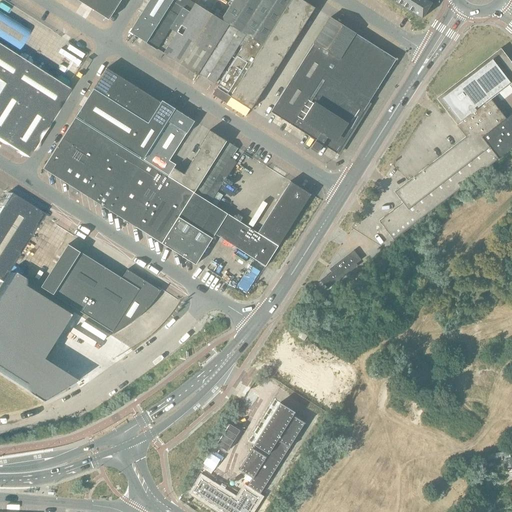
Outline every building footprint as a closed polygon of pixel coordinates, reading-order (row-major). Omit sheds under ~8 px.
[(1,0),(0,0),(0,44),(18,56),(39,23),(1,0)] [(77,0),(109,20),(121,0),(77,0)] [(149,0),(129,32),(146,43),(173,0),(149,0)] [(169,29),(176,33),(195,4),(188,0),(173,0),(146,43),(156,50),(169,29)] [(241,32),(262,0),(233,0),(221,20),(229,25),(241,33),(241,32)] [(245,35),(249,37),(262,45),(290,0),(262,0),(241,32),(245,35)] [(291,0),(281,16),(291,22),(304,1),(302,0),(291,0)] [(391,0),(421,19),(431,3),(426,0),(391,0)] [(291,22),(302,28),(315,8),(304,1),(291,22)] [(163,54),(197,75),(198,74),(229,25),(221,20),(195,3),(195,4),(176,33),(163,54)] [(302,28),(291,22),(281,16),(275,26),(295,38),(302,28)] [(337,154),(342,144),(396,59),(330,18),(270,112),(316,140),(311,147),(318,152),(323,145),(337,154)] [(214,83),(245,35),(241,32),(241,33),(229,25),(198,74),(214,83)] [(269,36),(289,49),(295,38),(275,26),(269,36)] [(283,59),(289,49),(269,36),(262,46),(283,59)] [(262,46),(262,45),(249,37),(213,94),(224,102),(226,99),(228,100),(262,46)] [(66,89),(65,88),(0,46),(0,141),(23,156),(66,89)] [(283,59),(262,46),(256,56),(276,69),(283,59)] [(407,199),(378,221),(393,240),(418,221),(416,220),(492,161),(497,158),(498,159),(498,158),(511,146),(511,115),(506,120),(491,99),(511,82),(511,63),(500,48),(436,99),(446,112),(451,108),(460,121),(455,124),(465,137),(399,188),(407,199)] [(250,66),(270,79),(276,69),(256,56),(250,66)] [(264,89),(270,79),(250,66),(243,76),(254,82),(264,89)] [(117,75),(106,68),(94,88),(105,95),(117,75)] [(128,82),(117,75),(105,95),(116,102),(128,82)] [(230,97),(241,103),(254,82),(243,76),(230,97)] [(126,108),(139,89),(128,82),(116,102),(126,108)] [(241,103),(251,109),(264,89),(254,82),(241,103)] [(148,123),(94,89),(76,116),(76,117),(143,159),(175,109),(162,101),(148,123)] [(149,95),(139,89),(126,108),(137,115),(149,95)] [(148,122),(161,102),(149,95),(137,115),(148,122)] [(169,176),(174,168),(176,165),(169,160),(186,133),(187,134),(195,121),(194,121),(175,110),(176,109),(175,109),(144,159),(143,159),(169,176)] [(137,227),(168,176),(169,176),(75,118),(43,168),(137,227)] [(200,148),(207,153),(218,136),(209,130),(198,148),(200,149),(200,148)] [(226,141),(218,136),(207,153),(216,158),(226,142),(226,141)] [(205,176),(199,184),(194,192),(210,202),(226,177),(221,174),(237,148),(226,142),(216,158),(210,167),(205,176)] [(200,149),(194,157),(210,167),(216,158),(207,153),(200,148),(200,149)] [(194,157),(189,166),(205,176),(210,167),(194,157)] [(183,174),(199,184),(205,176),(189,166),(184,174),(183,174)] [(194,192),(199,184),(183,174),(184,174),(174,168),(169,176),(194,192)] [(168,176),(137,227),(162,243),(171,228),(193,192),(168,176)] [(311,195),(290,181),(257,233),(278,246),(311,195)] [(267,263),(272,256),(278,246),(257,233),(193,192),(171,228),(162,243),(195,265),(215,234),(265,266),(267,263)] [(251,192),(239,217),(244,219),(256,195),(251,192)] [(0,277),(6,269),(40,214),(7,193),(0,203),(0,277)] [(68,245),(41,287),(112,332),(113,334),(124,327),(133,321),(134,320),(145,310),(147,308),(153,301),(156,296),(160,292),(161,290),(160,290),(160,291),(131,273),(127,270),(122,278),(80,252),(68,245)] [(361,260),(353,250),(333,266),(335,269),(321,281),(327,289),(357,266),(356,263),(361,260)] [(238,286),(248,292),(261,269),(251,263),(238,286)] [(45,358),(73,314),(7,272),(0,283),(0,372),(45,401),(79,380),(45,358)] [(301,332),(297,337),(304,341),(307,336),(301,332)] [(23,400),(13,394),(9,401),(19,407),(23,400)] [(260,494),(272,475),(289,447),(290,448),(290,447),(289,447),(305,423),(305,422),(293,415),(295,411),(280,402),(272,416),(254,444),(255,445),(253,449),(252,448),(239,469),(239,468),(238,469),(252,478),(248,486),(260,494)] [(484,460),(500,457),(509,454),(508,450),(483,456),(484,460)] [(201,479),(193,492),(225,511),(248,511),(258,497),(245,489),(237,501),(201,479)]
